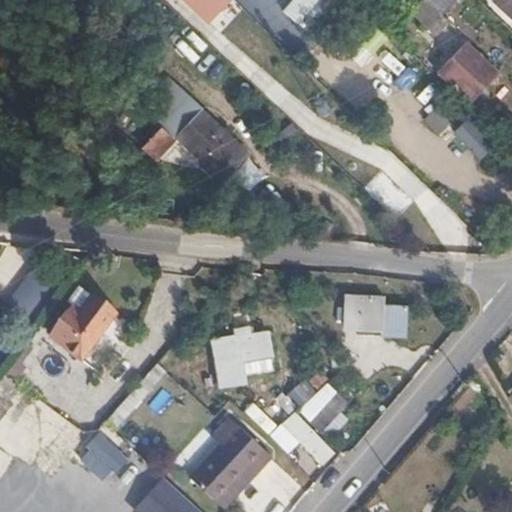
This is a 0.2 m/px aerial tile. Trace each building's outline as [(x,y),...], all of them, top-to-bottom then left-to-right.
[(184,0),(209,24),(231,0),(184,0)] [(294,0),(285,11),(306,30),(332,2),(330,0),(294,0)] [(433,35),(445,22),(437,14),(420,0),(413,0),(405,9),(433,35)] [(450,0),(420,0),(437,14),(450,0)] [(19,55),(8,44),(2,50),(13,62),(19,55)] [(489,75),(458,46),(430,75),(461,104),(489,75)] [(181,99),(135,149),(147,161),(169,138),(216,182),(241,156),(181,99)] [(439,134),(448,123),(431,109),(422,120),(439,134)] [(476,160),(491,148),(465,118),(450,131),(476,160)] [(38,131),(30,141),(41,151),(50,141),(38,131)] [(332,185),(310,164),(296,179),(318,200),(332,185)] [(5,304),(24,321),(56,287),(37,270),(5,304)] [(73,307),(84,316),(96,300),(81,289),(69,305),(73,307)] [(49,339),(80,361),(115,315),(96,300),(84,316),(73,307),(49,339)] [(403,315),(368,311),(365,338),(401,341),(403,315)] [(239,362),(235,337),(234,333),(204,337),(212,388),(243,382),(239,362)] [(266,333),(235,337),(239,362),(270,357),(266,333)] [(152,362),(111,411),(120,419),(162,370),(152,362)] [(317,394),(308,384),(290,402),(298,412),(317,394)] [(335,394),(309,424),(320,434),(346,404),(335,394)] [(256,402),(247,412),(270,434),(280,424),(256,402)] [(120,419),(111,411),(101,422),(110,430),(120,419)] [(209,437),(212,440),(225,424),(229,420),(226,417),(209,437)] [(229,420),(225,424),(264,458),(269,453),(229,420)] [(187,476),(218,503),(247,469),(252,473),(264,458),(225,424),(212,440),(216,443),(187,476)] [(201,511),(163,477),(132,511),(131,511),(201,511)]
